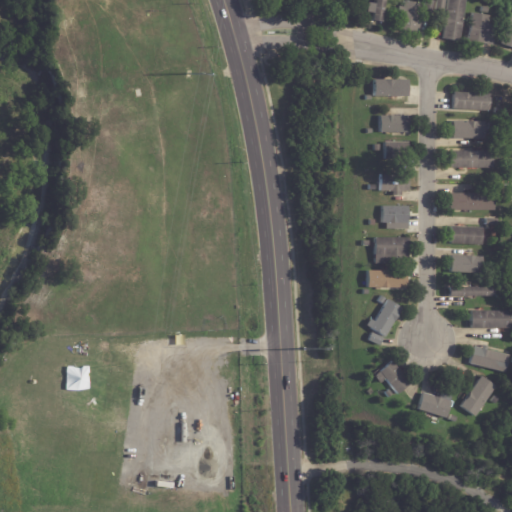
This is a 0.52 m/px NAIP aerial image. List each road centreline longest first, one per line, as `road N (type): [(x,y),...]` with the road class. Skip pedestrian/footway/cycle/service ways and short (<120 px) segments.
road 1 (tertiary): [(222,0),(274,239),(290,511)]
road 2 (residential): [(424,58),(424,342)]
road 3 (residential): [(323,37),(511,72)]
